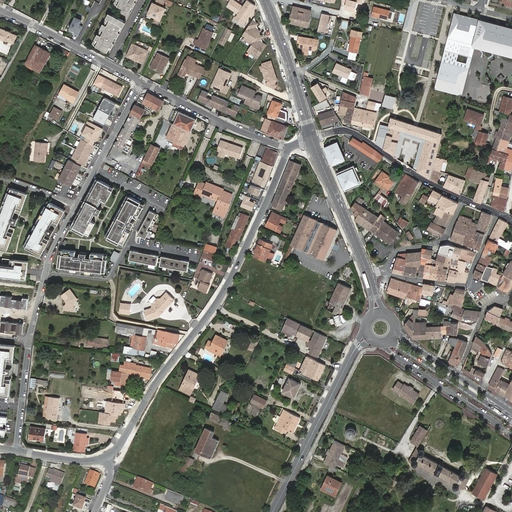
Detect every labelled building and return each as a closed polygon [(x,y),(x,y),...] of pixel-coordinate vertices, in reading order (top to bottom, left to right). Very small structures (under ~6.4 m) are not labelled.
[(131,11),(136,0),(115,0),(114,3),(131,11)] [(229,13),(231,9),(238,14),(236,18),(244,23),(256,5),(248,0),(230,0),(225,11),(229,13)] [(357,1),(352,0),(346,0),(344,10),(354,12),(357,1)] [(507,4),(506,7),(511,8),(511,0),(501,0),(501,2),(507,4)] [(167,7),(154,2),(150,13),(157,17),(155,21),(160,23),(167,7)] [(290,22),(307,26),(311,10),(294,6),(290,22)] [(391,19),(393,11),(375,6),(372,15),(388,19),(388,18),(391,19)] [(511,53),(511,27),(488,21),(484,20),(479,19),(454,12),(451,22),(451,24),(451,25),(448,37),(447,40),(446,44),(442,57),(442,59),(441,61),(438,74),(437,75),(437,79),(435,86),(459,92),(472,43),(496,49),(511,53)] [(111,52),(126,21),(109,13),(93,44),(111,52)] [(329,15),(322,13),(318,31),(324,33),(329,15)] [(69,28),(76,31),(81,20),(74,16),(69,28)] [(253,19),(243,34),(246,36),(244,38),(252,43),(259,33),(261,31),(259,29),(255,27),(255,24),(257,22),(255,17),(253,19)] [(0,36),(14,42),(17,34),(11,31),(11,30),(0,25),(0,36)] [(192,44),(197,46),(205,29),(204,28),(198,41),(195,40),(192,44)] [(224,46),(227,40),(232,31),(226,28),(219,43),(224,46)] [(205,29),(197,46),(204,50),(213,33),(205,29)] [(351,35),(352,35),(348,51),(349,51),(349,54),(356,56),(362,32),(352,29),(351,35)] [(263,36),(259,33),(252,43),(248,50),(258,57),(267,45),(263,42),(262,43),(260,42),(259,42),(259,41),(260,40),(263,36)] [(316,40),(296,35),(295,39),(298,39),(296,45),(297,46),(300,47),(299,53),(304,54),(305,49),(311,50),(314,48),(316,40)] [(143,63),(149,50),(133,43),(128,56),(143,63)] [(25,64),(40,72),(51,51),(36,44),(25,64)] [(150,67),(158,71),(164,56),(157,53),(150,67)] [(164,56),(158,71),(161,72),(168,58),(164,56)] [(186,61),(184,60),(179,74),(184,76),(186,73),(195,76),(199,66),(194,64),(195,60),(187,57),(186,61)] [(271,60),(262,63),(262,65),(260,66),(261,70),(263,70),(265,78),(268,80),(266,84),(274,88),(276,84),(275,83),(276,80),(276,78),(271,60)] [(351,71),(351,69),(337,63),(333,72),(351,79),(354,72),(351,71)] [(206,69),(199,66),(195,76),(201,79),(206,69)] [(232,73),(220,68),(217,76),(218,77),(216,82),(218,88),(224,90),(223,92),(227,93),(230,87),(226,85),(232,73)] [(118,94),(123,86),(106,76),(101,85),(118,94)] [(216,82),(218,77),(217,76),(212,86),(223,92),(224,90),(218,88),(216,82)] [(362,84),(359,93),(363,94),(366,85),(368,77),(366,76),(364,76),(362,84)] [(363,94),(368,95),(370,86),(372,77),(368,77),(366,85),(363,94)] [(64,83),(59,93),(66,96),(67,97),(67,98),(73,102),(79,91),(64,83)] [(240,93),(239,94),(247,98),(245,103),(259,109),(261,105),(260,104),(263,96),(259,95),(258,95),(257,98),(254,97),(255,94),(256,92),(255,90),(243,85),(241,89),(240,92),(240,93)] [(203,89),(198,99),(237,116),(241,106),(235,103),(233,107),(228,105),(229,101),(214,94),(212,98),(207,96),(209,92),(203,89)] [(159,110),(164,100),(149,92),(144,102),(159,110)] [(345,121),(351,123),(354,108),(356,98),(356,97),(344,92),(341,105),(347,106),(345,121)] [(383,101),(393,104),(395,96),(385,94),(383,101)] [(106,123),(116,102),(105,96),(94,117),(106,123)] [(511,98),(503,96),(499,111),(509,114),(511,102),(511,98)] [(283,103),(274,99),(269,112),(287,119),(288,111),(281,109),(283,103)] [(367,108),(375,110),(377,103),(369,101),(367,108)] [(140,119),(145,109),(141,107),(136,103),(131,113),(140,119)] [(59,109),(54,107),(50,115),(55,118),(59,109)] [(351,123),(362,125),(365,110),(354,108),(351,123)] [(170,121),(174,122),(179,111),(176,109),(170,121)] [(333,122),(339,120),(332,109),(319,115),(324,125),(333,121),(333,122)] [(468,109),(464,120),(480,126),(484,115),(468,109)] [(365,110),(362,125),(373,128),(376,113),(365,110)] [(174,122),(191,130),(196,118),(184,113),(179,111),(174,122)] [(114,146),(124,151),(140,119),(131,113),(114,146)] [(416,135),(418,126),(383,115),(376,140),(396,150),(401,130),(416,135)] [(285,138),(289,126),(279,122),(266,118),(262,130),(285,138)] [(511,134),(511,122),(507,121),(508,120),(503,118),(499,132),(511,136),(511,134)] [(97,139),(103,127),(90,121),(88,124),(87,124),(83,132),(88,135),(86,139),(83,138),(72,159),(71,158),(60,179),(73,184),(83,164),(84,165),(88,157),(87,157),(90,150),(91,151),(95,144),(92,143),(95,138),(97,139)] [(183,149),(191,130),(174,122),(170,121),(163,136),(174,141),(173,144),(183,149)] [(442,133),(418,126),(416,135),(425,138),(422,151),(429,152),(430,147),(438,149),(442,133)] [(486,142),(488,134),(475,130),(473,136),(475,137),(478,138),(476,143),(484,146),(486,142)] [(511,136),(499,132),(496,138),(493,149),(498,151),(502,139),(510,141),(511,136)] [(349,142),(365,153),(366,153),(372,158),(373,159),(379,162),(383,156),(373,149),(363,142),(362,143),(353,137),(350,140),(349,142)] [(243,147),(222,138),(218,148),(220,149),(226,152),(239,157),(243,147)] [(502,139),(498,151),(508,154),(507,162),(511,163),(511,149),(507,148),(510,141),(502,139)] [(45,162),(46,153),(47,146),(48,146),(48,142),(37,141),(35,161),(45,162)] [(337,141),(323,147),(331,166),(345,160),(342,154),(337,141)] [(139,169),(143,171),(145,169),(143,167),(145,163),(149,165),(148,167),(150,168),(160,148),(157,146),(152,143),(139,169)] [(267,147),(262,161),(273,165),(279,151),(278,151),(271,149),(267,147)] [(436,157),(438,149),(430,147),(429,152),(422,151),(421,154),(417,171),(429,179),(433,168),(436,157)] [(498,151),(493,149),(490,157),(497,159),(501,160),(507,162),(508,154),(498,151)] [(448,160),(436,157),(433,168),(441,171),(443,162),(447,162),(448,160)] [(262,161),(261,160),(254,180),(265,185),(273,165),(262,161)] [(300,165),(290,160),(276,194),(271,204),(272,205),(281,209),(300,165)] [(353,165),(336,173),(343,191),(361,183),(353,165)] [(480,183),(481,179),(485,169),(470,165),(465,176),(472,179),(480,183)] [(437,183),(441,171),(433,168),(429,179),(437,183)] [(377,181),(387,188),(388,189),(393,182),(388,178),(389,177),(382,172),(376,181),(377,181)] [(405,182),(415,189),(419,182),(405,174),(402,180),(405,182)] [(444,187),(461,194),(465,181),(450,175),(444,187)] [(485,180),(481,179),(480,183),(487,185),(491,177),(486,176),(485,180)] [(116,187),(98,177),(71,226),(89,236),(97,221),(93,219),(94,216),(97,212),(101,214),(104,208),(100,206),(102,202),(104,198),(108,201),(116,187)] [(405,205),(411,196),(401,189),(405,182),(402,180),(395,192),(402,197),(399,201),(405,205)] [(381,188),(383,189),(386,191),(387,188),(377,181),(376,184),(381,188)] [(411,196),(415,189),(405,182),(401,189),(411,196)] [(202,194),(201,195),(217,203),(213,213),(223,217),(229,204),(228,203),(231,197),(222,193),(223,191),(206,184),(206,186),(199,183),(196,191),(202,194)] [(487,185),(480,183),(474,199),(481,202),(487,185)] [(252,184),(249,191),(258,195),(261,188),(252,184)] [(496,185),(491,206),(497,208),(499,196),(501,186),(496,185)] [(28,193),(9,186),(0,211),(0,245),(8,248),(15,228),(10,226),(11,224),(12,222),(16,224),(19,217),(14,216),(15,213),(15,212),(20,213),(28,193)] [(499,196),(507,199),(509,187),(501,186),(499,196)] [(381,188),(373,197),(375,199),(379,195),(388,200),(388,199),(381,194),(383,189),(381,188)] [(437,203),(442,195),(433,190),(428,198),(437,203)] [(146,202),(128,193),(114,221),(106,235),(124,245),(132,230),(128,228),(130,224),(133,226),(136,220),(133,218),(135,214),(139,217),(146,202)] [(251,197),(246,195),(241,206),(252,210),(255,203),(249,200),(251,197)] [(375,199),(383,208),(388,200),(379,195),(375,199)] [(445,210),(453,213),(458,203),(442,195),(437,203),(432,213),(431,213),(429,217),(432,219),(435,214),(437,215),(437,214),(441,216),(445,210)] [(497,208),(503,210),(505,209),(508,200),(507,199),(499,196),(497,208)] [(66,210),(48,200),(24,245),(41,255),(50,239),(45,237),(46,235),(47,233),(51,235),(55,229),(50,227),(51,225),(52,223),(57,225),(66,210)] [(295,201),(293,205),(303,209),(305,206),(295,201)] [(356,201),(351,207),(355,211),(353,213),(357,217),(355,220),(375,234),(383,220),(356,201)] [(158,211),(152,208),(139,232),(147,236),(151,229),(149,228),(158,211)] [(431,221),(427,228),(441,236),(445,229),(453,213),(445,210),(441,216),(437,214),(437,215),(434,222),(431,221)] [(286,217),(282,215),(273,211),(269,220),(270,220),(267,226),(275,230),(280,220),(284,222),(286,217)] [(233,247),(237,239),(240,232),(243,233),(250,216),(240,212),(238,215),(241,216),(235,229),(233,228),(226,245),(233,247)] [(471,221),(471,219),(459,215),(454,230),(466,234),(474,237),(477,231),(484,233),(490,215),(482,212),(478,224),(471,221)] [(324,259),(337,230),(308,216),(308,215),(307,214),(306,215),(305,214),(290,247),(291,247),(292,248),(293,245),(295,246),(324,259)] [(403,229),(408,222),(401,218),(397,223),(403,229)] [(489,239),(498,244),(504,247),(505,243),(498,239),(506,223),(499,219),(489,239)] [(399,233),(383,220),(375,234),(389,244),(399,233)] [(419,229),(416,229),(414,230),(417,238),(422,237),(419,229)] [(466,234),(454,230),(451,239),(463,243),(466,234)] [(482,241),(484,233),(477,231),(474,237),(474,238),(482,241)] [(273,234),(270,240),(277,243),(280,237),(273,234)] [(479,249),(482,241),(474,238),(474,237),(466,234),(463,243),(479,249)] [(272,244),(269,243),(260,239),(258,243),(260,243),(256,252),(254,256),(263,260),(265,257),(267,257),(272,244)] [(489,239),(485,247),(495,251),(498,244),(489,239)] [(451,256),(455,246),(449,244),(442,245),(440,253),(451,256)] [(459,258),(462,248),(455,246),(451,256),(459,258)] [(61,248),(58,268),(106,274),(108,254),(92,252),(91,257),(89,256),(87,256),(88,252),(81,251),(80,255),(78,255),(76,255),(77,250),(61,248)] [(427,257),(432,259),(432,258),(430,257),(432,250),(425,248),(422,251),(419,263),(421,263),(426,264),(427,257)] [(472,262),(475,252),(462,248),(459,258),(472,262)] [(132,249),(130,258),(158,264),(158,261),(161,261),(160,264),(188,270),(190,261),(162,255),(162,258),(159,257),(159,254),(132,249)] [(115,262),(120,253),(114,250),(109,259),(115,262)] [(209,250),(208,250),(204,258),(212,261),(216,252),(209,250)] [(419,263),(422,251),(420,252),(406,253),(404,266),(412,267),(420,266),(421,263),(419,263)] [(404,266),(406,253),(398,254),(395,264),(404,266)] [(443,267),(446,256),(438,253),(437,260),(435,265),(431,264),(428,277),(445,280),(447,269),(443,267)] [(488,255),(483,253),(481,257),(490,261),(492,257),(489,256),(488,255)] [(453,258),(446,256),(443,267),(447,269),(449,269),(450,270),(451,267),(453,258)] [(0,276),(26,280),(28,260),(3,257),(2,263),(0,262),(0,276)] [(423,276),(428,277),(431,264),(432,259),(427,257),(426,264),(423,276)] [(490,261),(481,257),(478,263),(486,266),(487,266),(490,261)] [(286,258),(285,258),(281,267),(284,269),(289,259),(286,258)] [(467,262),(453,258),(451,267),(459,270),(464,272),(464,271),(467,262)] [(511,260),(503,273),(504,273),(511,277),(511,260)] [(486,266),(478,263),(476,268),(473,276),(481,279),(486,266)] [(492,268),(487,266),(486,266),(481,279),(497,285),(501,272),(499,271),(499,270),(498,270),(500,265),(495,263),(492,268)] [(404,266),(395,264),(392,271),(403,273),(404,266)] [(420,269),(420,266),(412,267),(404,266),(403,273),(416,276),(417,268),(420,269)] [(200,289),(208,271),(203,269),(199,279),(202,280),(199,288),(200,289)] [(465,282),(468,272),(464,271),(464,272),(459,270),(456,281),(465,282)] [(213,273),(208,271),(200,289),(207,292),(210,284),(209,283),(213,273)] [(505,281),(499,288),(507,292),(510,289),(511,285),(511,277),(504,273),(502,279),(505,281)] [(407,293),(410,284),(407,283),(391,278),(387,290),(406,298),(406,296),(407,293)] [(340,306),(342,307),(351,288),(339,282),(330,301),(327,300),(324,308),(336,313),(340,306)] [(429,284),(423,283),(422,287),(422,293),(427,294),(427,293),(433,294),(434,287),(429,286),(429,284)] [(420,300),(421,299),(422,293),(422,287),(410,284),(407,293),(406,296),(420,300)] [(71,287),(62,293),(67,300),(67,303),(65,304),(65,308),(75,309),(75,306),(73,303),(73,300),(78,297),(71,287)] [(461,307),(464,290),(456,289),(453,295),(451,293),(448,300),(445,298),(442,304),(444,304),(446,305),(452,306),(453,306),(453,305),(454,304),(461,307)] [(177,298),(169,290),(163,296),(155,303),(157,305),(154,306),(147,309),(150,318),(161,314),(177,298)] [(1,297),(0,297),(0,305),(28,309),(29,299),(24,298),(23,300),(13,299),(13,296),(1,295),(1,297)] [(157,295),(153,301),(154,306),(157,305),(155,303),(163,296),(157,295)] [(131,303),(121,302),(120,312),(130,314),(131,303)] [(477,320),(481,311),(472,310),(462,309),(453,305),(453,306),(452,306),(451,308),(454,309),(452,315),(462,320),(463,317),(477,320)] [(497,323),(500,316),(503,309),(494,306),(487,311),(485,317),(497,323)] [(437,326),(446,326),(446,321),(447,315),(438,313),(437,323),(437,324),(437,326)] [(413,337),(414,338),(413,322),(421,322),(421,316),(412,315),(404,325),(413,337)] [(511,321),(505,318),(500,316),(497,323),(496,325),(511,331),(511,321)] [(282,328),(293,333),(307,340),(306,344),(312,347),(309,352),(317,356),(326,336),(287,318),(282,328)] [(1,321),(0,331),(6,332),(6,329),(17,331),(16,333),(22,333),(23,323),(1,321)] [(232,329),(234,325),(225,321),(223,325),(232,329)] [(451,325),(451,333),(452,333),(457,333),(458,322),(446,321),(446,326),(451,325)] [(131,324),(116,322),(115,327),(130,330),(131,324)] [(427,338),(426,326),(426,322),(421,322),(413,322),(414,338),(427,338)] [(441,333),(446,333),(446,326),(437,326),(437,324),(437,323),(433,324),(433,326),(426,326),(427,338),(441,337),(441,333)] [(149,327),(137,325),(136,331),(134,347),(145,349),(149,327)] [(178,343),(180,333),(158,329),(156,336),(154,336),(154,342),(167,345),(168,341),(178,343)] [(206,347),(209,348),(210,347),(220,351),(223,344),(226,345),(228,340),(216,334),(213,342),(209,340),(206,347)] [(480,349),(484,343),(477,336),(473,345),(480,349)] [(95,344),(107,346),(108,338),(96,337),(95,344)] [(461,356),(468,342),(459,338),(453,352),(461,356)] [(0,343),(0,395),(9,396),(11,378),(5,378),(6,373),(11,374),(11,367),(6,366),(7,362),(12,363),(15,345),(0,343)] [(475,360),(474,361),(487,366),(488,365),(492,354),(484,343),(480,349),(478,352),(476,356),(475,360)] [(210,347),(209,348),(209,350),(221,355),(226,345),(223,344),(220,351),(210,347)] [(503,364),(508,365),(511,355),(511,352),(511,350),(507,349),(501,361),(503,364)] [(452,351),(447,360),(449,361),(458,365),(461,356),(453,352),(452,351)] [(318,380),(326,365),(307,356),(300,371),(318,380)] [(474,375),(476,370),(472,368),(474,361),(475,360),(468,357),(463,368),(474,375)] [(115,384),(126,386),(129,374),(133,375),(133,377),(144,379),(145,377),(150,378),(152,368),(136,364),(136,362),(125,360),(124,366),(125,366),(125,371),(112,370),(111,380),(116,380),(115,384)] [(284,369),(292,373),(295,367),(286,363),(284,369)] [(499,393),(505,382),(500,380),(501,377),(503,378),(507,370),(506,370),(505,370),(499,367),(490,385),(496,389),(496,390),(499,393)] [(194,382),(196,382),(200,375),(190,370),(182,385),(192,390),(195,384),(193,383),(194,382)] [(482,379),(485,373),(476,370),(474,375),(482,379)] [(293,390),(297,382),(290,378),(283,392),(294,397),(296,392),(293,390)] [(410,390),(407,388),(402,385),(402,386),(395,382),(390,389),(397,394),(396,394),(412,404),(418,394),(410,390)] [(504,396),(510,384),(505,382),(499,393),(503,396),(504,396)] [(212,408),(219,411),(228,394),(221,390),(212,408)] [(251,402),(262,407),(266,400),(255,394),(251,402)] [(43,416),(47,416),(57,418),(60,397),(49,395),(46,395),(43,416)] [(126,403),(107,401),(105,412),(118,413),(124,414),(126,403)] [(250,412),(256,416),(260,410),(254,406),(250,412)] [(293,432),(300,417),(284,409),(275,428),(282,432),(282,431),(284,428),(286,429),(293,432)] [(117,422),(118,413),(105,412),(100,411),(98,423),(111,425),(111,421),(117,422)] [(226,429),(230,430),(233,424),(220,417),(221,417),(212,412),(209,418),(222,425),(227,427),(226,429)] [(45,440),(46,427),(31,425),(29,438),(45,440)] [(357,432),(357,431),(356,430),(355,429),(354,428),(353,428),(351,427),(350,428),(349,428),(348,429),(347,430),(346,431),(346,433),(346,435),(347,437),(348,437),(350,438),(352,438),(353,438),(355,437),(356,437),(356,436),(357,435),(357,434),(357,433),(357,432)] [(214,432),(206,428),(195,451),(210,458),(218,440),(211,437),(214,432)] [(421,440),(425,434),(418,429),(411,441),(418,446),(421,440)] [(85,443),(85,438),(86,433),(76,432),(74,450),(84,451),(85,443)] [(324,463),(334,467),(336,465),(337,465),(342,467),(345,463),(339,460),(341,455),(345,446),(335,441),(324,463)] [(418,463),(437,474),(454,483),(454,484),(453,484),(453,485),(453,487),(455,489),(456,489),(457,489),(458,488),(459,487),(459,486),(464,488),(465,486),(469,479),(465,477),(466,476),(466,475),(465,473),(464,472),(462,472),(461,472),(461,473),(460,474),(460,476),(442,466),(423,456),(424,455),(425,454),(425,452),(424,451),(423,450),(417,447),(408,461),(412,463),(412,464),(412,465),(413,465),(414,466),(415,466),(416,466),(417,465),(418,464),(418,463)] [(339,460),(345,463),(347,458),(341,455),(339,460)] [(194,460),(187,457),(185,462),(190,465),(191,465),(194,460)] [(180,473),(186,475),(190,465),(185,462),(180,473)] [(30,466),(22,465),(20,475),(16,475),(15,482),(24,483),(24,481),(28,482),(30,466)] [(474,491),(473,493),(484,499),(497,474),(486,468),(481,477),(474,491)] [(61,485),(65,474),(53,470),(52,471),(49,469),(46,476),(51,478),(50,481),(61,485)] [(100,474),(90,470),(87,478),(97,482),(100,474)] [(327,487),(335,491),(340,480),(329,475),(323,489),(325,490),(327,487)] [(148,493),(152,483),(138,477),(134,487),(148,493)] [(95,487),(97,482),(87,478),(85,483),(95,487)] [(171,493),(169,500),(176,503),(179,496),(171,493)] [(84,497),(80,496),(77,495),(73,506),(82,510),(86,498),(84,497)] [(16,500),(6,497),(4,503),(13,507),(16,500)]
